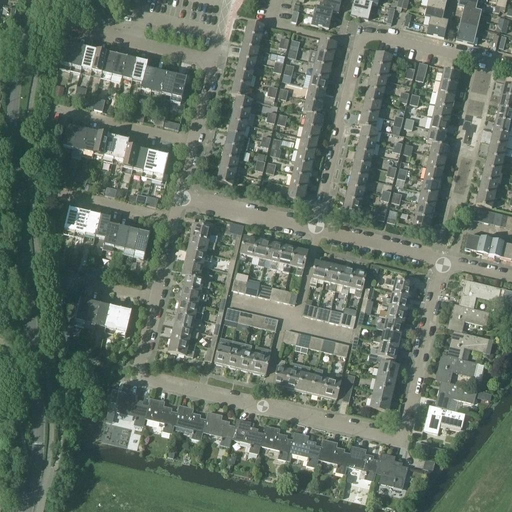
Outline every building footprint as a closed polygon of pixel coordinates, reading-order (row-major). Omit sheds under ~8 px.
[(459,0),(457,8),(463,9),(475,12),(477,4),(460,0),(459,0)] [(352,10),(369,14),(371,6),(371,5),(360,3),(354,1),(352,10)] [(426,9),(443,14),(445,5),(428,1),(426,9)] [(332,13),(332,14),(338,15),(340,7),(322,2),(320,10),(320,11),(332,13)] [(330,22),(332,14),(332,13),(320,11),(320,10),(314,9),(312,18),(330,22)] [(442,22),(443,14),(426,9),(424,18),(429,19),(442,22)] [(475,12),(463,9),(461,18),(479,22),(481,13),(475,12)] [(369,14),(352,10),(350,18),(367,22),(369,14)] [(330,22),(312,18),(310,27),(328,31),(330,22)] [(459,26),(477,30),(479,22),(461,18),(459,26)] [(427,28),(445,32),(447,23),(442,22),(429,19),(427,28)] [(248,24),(248,25),(245,37),(261,41),(264,28),(248,24)] [(477,30),(459,26),(457,35),(475,39),(477,30)] [(445,32),(427,28),(426,36),(443,40),(445,32)] [(475,39),(457,35),(455,43),(473,47),(475,39)] [(261,41),(245,37),(242,49),(258,53),(261,41)] [(320,42),(317,54),(333,57),(336,45),(320,42)] [(66,46),(60,71),(70,74),(76,49),(76,46),(66,43),(66,46)] [(76,49),(70,74),(80,76),(86,51),(76,49)] [(258,53),(242,49),(239,61),(255,65),(258,53)] [(86,51),(80,76),(90,78),(91,74),(96,53),(86,51)] [(96,53),(91,74),(101,77),(106,56),(96,53)] [(333,57),(317,54),(314,66),(330,70),(333,57)] [(376,55),(373,67),(389,71),(392,58),(376,55)] [(106,56),(101,77),(111,79),(116,58),(106,56)] [(111,79),(110,83),(120,86),(121,81),(126,61),(116,58),(111,79)] [(126,61),(121,81),(131,84),(136,63),(126,61)] [(255,65),(239,61),(236,73),(252,77),(255,65)] [(189,78),(192,64),(182,62),(179,76),(189,78)] [(136,63),(131,84),(141,86),(142,86),(145,71),(147,66),(136,63)] [(330,70),(314,66),(311,78),(327,82),(330,70)] [(370,79),(386,83),(389,71),(373,67),(370,79)] [(444,70),(444,71),(441,83),(457,86),(460,74),(444,70)] [(140,92),(139,96),(150,98),(151,94),(156,74),(145,71),(142,86),(141,86),(140,92)] [(252,77),(236,73),(233,85),(249,89),(252,77)] [(156,74),(151,94),(161,97),(166,76),(156,74)] [(161,97),(160,101),(170,103),(175,78),(166,76),(161,97)] [(175,78),(170,103),(180,106),(181,102),(186,81),(175,78)] [(327,82),(311,78),(308,90),(324,94),(327,82)] [(367,91),(383,95),(386,83),(370,79),(367,91)] [(457,86),(441,83),(438,95),(454,99),(457,86)] [(249,89),(233,85),(230,97),(237,99),(246,101),(249,89)] [(511,87),(505,86),(502,98),(511,100),(511,87)] [(62,99),(64,91),(56,90),(54,97),(62,99)] [(324,94),(308,90),(306,102),(321,106),(324,94)] [(364,103),(380,107),(383,95),(367,91),(364,103)] [(454,99),(438,95),(435,107),(451,111),(454,99)] [(499,110),(511,113),(511,100),(502,98),(499,110)] [(234,111),(249,115),(252,103),(246,101),(237,99),(234,111)] [(321,106),(306,102),(303,115),(307,116),(318,118),(321,106)] [(362,115),(377,119),(380,107),(364,103),(362,115)] [(451,111),(435,107),(432,119),(448,123),(451,111)] [(496,122),(511,126),(511,123),(511,113),(499,110),(496,122)] [(249,115),(234,111),(231,123),(246,127),(249,115)] [(377,119),(362,115),(359,128),(363,129),(374,131),(377,119)] [(304,128),(320,132),(323,119),(318,118),(307,116),(304,128)] [(429,131),(445,135),(448,123),(432,119),(429,131)] [(493,134),(509,138),(511,126),(496,122),(493,134)] [(246,127),(231,123),(228,135),(243,139),(246,127)] [(320,132),(304,128),(301,140),(317,144),(320,132)] [(78,131),(67,129),(62,150),(73,152),(78,131)] [(360,141),(375,145),(378,132),(374,131),(363,129),(360,141)] [(87,134),(78,131),(73,152),(83,155),(87,134)] [(445,135),(429,131),(426,143),(433,145),(442,147),(445,135)] [(98,136),(87,134),(83,155),(93,157),(98,136)] [(490,146),(506,150),(509,138),(493,134),(490,146)] [(225,147),(240,151),(243,139),(228,135),(225,147)] [(108,138),(98,136),(93,157),(103,160),(108,138)] [(108,138),(103,160),(102,163),(112,166),(113,162),(118,141),(108,138)] [(317,144),(301,140),(298,152),(314,156),(317,144)] [(128,143),(118,141),(113,162),(123,164),(127,149),(128,143)] [(375,145),(360,141),(357,153),(372,157),(375,145)] [(430,157),(445,161),(448,149),(442,147),(433,145),(430,157)] [(487,158),(503,162),(506,150),(490,146),(487,158)] [(245,153),(240,152),(240,151),(225,147),(222,160),(238,163),(237,163),(242,165),(245,153)] [(127,149),(123,164),(122,170),(132,173),(137,152),(127,149)] [(142,175),(147,154),(137,152),(132,173),(142,175)] [(314,156),(298,152),(295,164),(311,168),(314,156)] [(372,157),(357,153),(354,165),(369,169),(372,157)] [(157,156),(147,154),(142,175),(152,177),(157,156)] [(168,159),(157,156),(152,177),(163,180),(168,159)] [(445,161),(430,157),(427,170),(442,173),(445,161)] [(485,170),(500,174),(503,162),(487,158),(485,170)] [(235,175),(237,163),(238,163),(222,160),(219,172),(235,175)] [(292,176),(308,180),(311,168),(295,164),(292,176)] [(369,169),(354,165),(351,177),(367,181),(369,169)] [(442,173),(427,170),(424,182),(439,185),(442,173)] [(482,182),(497,186),(500,174),(485,170),(482,182)] [(235,175),(219,172),(217,184),(232,188),(235,175)] [(56,175),(55,182),(63,184),(65,177),(56,175)] [(75,188),(77,178),(70,176),(68,186),(75,188)] [(290,188),(305,192),(308,180),(292,176),(290,188)] [(367,181),(351,177),(348,189),(364,193),(367,181)] [(439,185),(424,182),(421,194),(437,197),(439,185)] [(479,194),(494,198),(497,186),(482,182),(479,194)] [(305,192),(290,188),(287,201),(302,204),(305,192)] [(107,189),(105,197),(114,200),(116,191),(107,189)] [(364,193),(348,189),(345,201),(361,205),(364,193)] [(437,197),(421,194),(418,206),(434,209),(437,197)] [(494,198),(479,194),(476,207),(491,211),(494,198)] [(148,197),(147,203),(150,204),(150,206),(157,207),(159,199),(148,197)] [(390,199),(382,197),(379,209),(387,211),(390,199)] [(376,222),(384,223),(385,218),(359,212),(361,205),(345,201),(342,214),(376,222)] [(434,209),(418,206),(416,218),(431,221),(434,209)] [(474,210),(472,221),(477,223),(480,212),(474,210)] [(69,211),(64,233),(74,235),(79,214),(69,211)] [(489,225),(491,214),(485,213),(483,224),(489,225)] [(74,235),(73,239),(84,241),(84,237),(89,216),(79,214),(74,235)] [(494,227),(497,216),(491,214),(489,225),(494,227)] [(84,241),(83,245),(93,247),(94,243),(94,240),(99,219),(89,216),(84,237),(84,241)] [(500,228),(502,217),(497,216),(494,227),(500,228)] [(431,221),(416,218),(413,230),(428,234),(431,221)] [(94,243),(93,247),(103,250),(104,248),(105,242),(106,235),(109,227),(110,221),(99,219),(94,240),(94,243)] [(231,233),(243,235),(244,226),(233,224),(231,233)] [(105,242),(104,248),(114,250),(118,229),(109,227),(106,235),(105,242)] [(218,233),(194,227),(191,240),(215,245),(218,233)] [(118,229),(114,250),(124,252),(129,232),(118,229)] [(124,252),(123,257),(133,259),(134,255),(139,234),(129,232),(124,252)] [(134,255),(133,259),(143,262),(148,263),(149,256),(145,255),(149,236),(139,234),(134,255)] [(476,254),(480,240),(468,237),(464,251),(476,254)] [(245,239),(239,263),(245,264),(246,257),(253,259),(257,242),(245,239)] [(215,245),(191,240),(188,252),(205,256),(207,250),(214,252),(215,245)] [(488,257),(492,243),(480,240),(476,254),(488,257)] [(265,262),(269,245),(257,242),(253,259),(259,260),(257,267),(264,269),(265,262)] [(500,260),(503,245),(492,243),(488,257),(500,260)] [(278,265),(282,248),(269,245),(265,262),(272,263),(270,270),(276,272),(278,265)] [(511,262),(511,247),(503,245),(500,260),(511,262)] [(289,275),(291,268),(295,251),(282,248),(278,265),(284,266),(283,273),(289,275)] [(302,278),(307,254),(295,251),(291,268),(297,269),(296,276),(302,278)] [(212,258),(205,256),(188,252),(185,264),(202,269),(204,262),(211,264),(212,258)] [(316,263),(310,287),(316,289),(317,282),(324,283),(328,266),(316,263)] [(182,277),(186,278),(210,284),(212,278),(201,275),(202,269),(185,264),(182,277)] [(328,266),(324,283),(330,285),(329,292),(335,293),(336,286),(340,269),(328,266)] [(340,269),(336,286),(343,288),(341,295),(347,296),(349,289),(353,272),(340,269)] [(353,272),(349,289),(355,291),(354,298),(360,299),(366,275),(353,272)] [(210,284),(186,278),(182,291),(200,295),(201,289),(209,290),(210,284)] [(392,295),(409,299),(412,286),(388,280),(387,286),(394,288),(392,295)] [(235,281),(232,293),(244,296),(247,284),(235,281)] [(511,305),(511,301),(511,293),(465,282),(459,307),(473,311),(476,300),(497,305),(498,304),(505,305),(505,304),(511,305)] [(257,298),(259,287),(247,284),(244,296),(257,298)] [(269,301),(272,290),(259,287),(257,298),(269,301)] [(282,304),(285,293),(272,290),(269,301),(282,304)] [(207,297),(200,295),(182,291),(179,304),(197,308),(198,302),(206,303),(207,297)] [(285,293),(282,304),(289,306),(292,294),(285,293)] [(295,307),(297,296),(292,294),(289,306),(295,307)] [(409,299),(392,295),(391,301),(384,299),(382,305),(389,307),(407,311),(409,299)] [(85,325),(90,305),(79,302),(74,323),(85,325)] [(197,308),(179,304),(177,316),(194,320),(196,314),(203,316),(204,310),(197,308)] [(95,328),(100,307),(90,305),(85,325),(95,328)] [(305,306),(303,318),(315,321),(318,309),(305,306)] [(453,333),(462,335),(464,323),(486,329),(489,315),(473,311),(459,307),(453,306),(447,331),(453,333)] [(105,330),(110,310),(100,307),(95,328),(105,330)] [(407,311),(389,307),(387,314),(381,312),(379,318),(386,320),(404,324),(407,311)] [(318,309),(315,321),(328,324),(330,312),(318,309)] [(115,333),(120,312),(110,310),(105,330),(115,333)] [(227,310),(225,322),(237,325),(240,313),(227,310)] [(120,312),(115,333),(125,335),(130,315),(120,312)] [(330,312),(328,324),(340,327),(343,315),(330,312)] [(250,328),(252,316),(240,313),(237,325),(250,328)] [(343,315),(340,327),(353,330),(356,318),(343,315)] [(174,329),(191,333),(193,326),(200,328),(201,322),(194,320),(177,316),(174,329)] [(262,331),(265,319),(252,316),(250,328),(262,331)] [(275,334),(277,322),(265,319),(262,331),(275,334)] [(404,324),(386,320),(385,326),(378,324),(376,330),(383,332),(401,337),(404,324)] [(171,342),(188,346),(190,339),(197,341),(198,334),(191,333),(174,329),(171,342)] [(380,345),(398,349),(401,337),(383,332),(381,338),(375,337),(373,343),(380,345)] [(296,347),(298,335),(286,333),(283,344),(296,347)] [(493,342),(489,341),(462,335),(453,333),(447,358),(462,361),(464,350),(490,356),(493,342)] [(68,342),(70,342),(80,345),(81,338),(66,335),(68,342)] [(308,350),(311,338),(298,335),(296,347),(308,350)] [(320,353),(323,341),(311,338),(308,350),(320,353)] [(227,368),(231,350),(224,349),(226,342),(220,340),(214,365),(227,368)] [(333,356),(336,344),(323,341),(320,353),(333,356)] [(188,346),(171,342),(168,354),(192,360),(193,354),(186,352),(188,346)] [(231,350),(227,368),(239,371),(245,346),(233,343),(231,350)] [(336,344),(333,356),(346,359),(348,347),(336,344)] [(398,349),(380,345),(378,351),(372,350),(370,356),(377,357),(395,362),(398,349)] [(252,374),(256,356),(250,355),(252,348),(245,346),(239,371),(252,374)] [(258,349),(256,356),(252,374),(264,377),(270,352),(258,349)] [(214,352),(210,351),(208,350),(205,363),(211,364),(214,352)] [(462,361),(447,358),(441,356),(435,382),(441,384),(449,385),(452,374),(474,379),(477,365),(462,361)] [(377,380),(394,384),(398,368),(394,367),(395,362),(377,357),(377,359),(376,363),(381,364),(377,380)] [(279,362),(273,387),(285,389),(290,371),(283,370),(285,363),(279,362)] [(298,392),(302,374),(296,373),(298,366),(292,365),(290,372),(290,371),(285,389),(298,392)] [(311,395),(315,378),(308,376),(310,369),(304,368),(302,374),(298,392),(311,395)] [(323,398),(327,381),(321,379),(323,372),(317,371),(315,378),(311,395),(323,398)] [(327,381),(323,398),(335,401),(342,376),(336,375),(334,382),(327,381)] [(373,395),(391,399),(394,384),(377,380),(373,395)] [(349,404),(353,385),(347,383),(342,403),(349,404)] [(449,385),(441,384),(435,409),(449,412),(452,400),(473,405),(477,392),(449,385)] [(491,401),(492,394),(479,392),(478,400),(491,401)] [(146,421),(149,408),(143,406),(143,403),(135,401),(136,397),(122,394),(117,414),(136,418),(134,427),(144,429),(146,421)] [(391,399),(373,395),(370,409),(387,414),(391,399)] [(174,427),(177,414),(172,413),(172,410),(164,408),(165,404),(150,401),(149,408),(146,421),(165,425),(163,434),(172,436),(174,427)] [(194,411),(188,409),(179,407),(177,414),(174,427),(193,432),(191,440),(201,443),(203,434),(207,421),(200,420),(201,417),(192,415),(194,411)] [(465,416),(449,412),(435,409),(429,407),(423,433),(438,437),(440,425),(462,430),(465,416)] [(231,441),(235,428),(229,427),(230,424),(221,422),(219,428),(214,426),(216,416),(208,414),(207,421),(203,434),(222,439),(220,447),(230,449),(231,441)] [(260,448),(264,435),(258,434),(259,431),(250,429),(251,424),(237,421),(235,428),(231,441),(252,446),(250,454),(258,456),(260,448)] [(289,455),(293,442),(287,440),(287,437),(279,436),(280,431),(274,430),(266,428),(264,435),(260,448),(280,452),(278,461),(287,463),(289,455)] [(318,462),(321,449),(316,447),(316,444),(308,442),(309,438),(295,435),(293,442),(289,455),(309,459),(307,468),(316,470),(318,462)] [(345,451),(331,448),(332,443),(323,441),(321,449),(318,462),(337,466),(335,474),(345,477),(347,468),(350,455),(344,454),(345,451)] [(366,452),(361,450),(352,448),(350,455),(347,468),(366,473),(364,481),(374,484),(376,475),(379,462),(373,461),(374,458),(365,456),(366,452)] [(379,462),(376,475),(395,480),(393,488),(402,490),(406,476),(406,477),(408,469),(402,468),(403,465),(394,463),(395,459),(381,455),(379,462)] [(432,474),(435,464),(425,461),(422,471),(432,474)]
